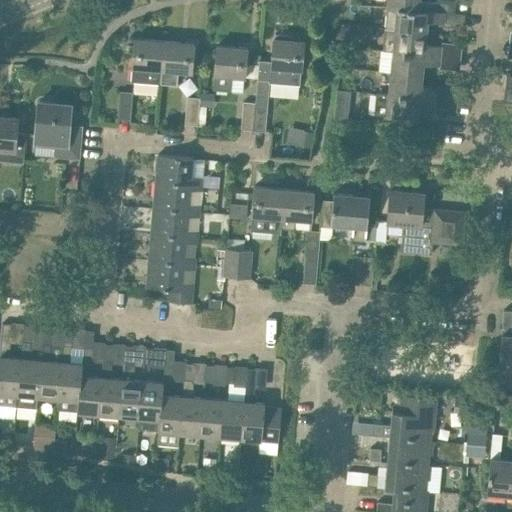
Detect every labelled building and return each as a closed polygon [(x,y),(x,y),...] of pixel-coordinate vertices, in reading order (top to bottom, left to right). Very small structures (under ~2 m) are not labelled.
[(387,0),(387,5),(435,11),(435,1),(425,0),(387,0)] [(385,27),(426,32),(427,21),(444,23),(445,12),(435,11),(387,5),(385,27)] [(335,25),(334,39),(350,40),(351,26),(335,25)] [(426,32),(385,27),(383,49),(440,55),(441,55),(441,45),(425,44),(426,32)] [(275,34),(274,38),(273,38),(271,67),(270,83),(300,85),(303,40),(290,39),(291,35),(275,34)] [(131,81),(151,83),(160,84),(160,83),(164,40),(134,38),(131,81)] [(164,40),(160,83),(176,85),(177,71),(191,72),(194,43),(164,40)] [(231,91),(233,75),(244,76),(247,47),(217,45),(214,74),(215,74),(213,90),(231,91)] [(390,72),(422,75),(423,64),(439,65),(440,56),(440,55),(383,49),(382,50),(392,51),(390,72)] [(436,99),(437,88),(421,86),(422,75),(390,72),(388,93),(436,99)] [(255,102),(253,130),(265,131),(269,83),(269,81),(257,80),(255,102)] [(335,118),(349,120),(352,90),(339,88),(336,115),(335,118)] [(117,119),(130,120),(132,92),(120,91),(117,119)] [(199,97),(198,105),(212,107),(213,93),(199,92),(199,97)] [(435,108),(436,99),(388,93),(376,92),(374,114),(417,119),(419,107),(435,108)] [(197,125),(198,105),(199,97),(186,97),(184,124),(197,125)] [(38,101),(37,121),(35,141),(55,142),(53,157),(80,159),(83,125),(81,125),(81,129),(68,128),(70,104),(38,101)] [(253,130),(255,102),(243,101),(240,129),(253,130)] [(3,116),(0,115),(0,159),(12,160),(13,156),(23,157),(26,129),(16,128),(17,117),(11,117),(10,120),(3,119),(3,116)] [(308,130),(304,145),(315,147),(318,132),(308,130)] [(155,181),(202,185),(202,179),(191,178),(193,157),(158,154),(155,181)] [(202,185),(202,186),(219,188),(219,180),(202,179),(202,185)] [(153,207),(199,211),(200,205),(189,204),(190,190),(201,191),(202,186),(202,185),(155,181),(153,207)] [(254,186),(250,230),(280,233),(283,188),(254,186)] [(283,188),(280,233),(281,227),(294,228),(295,219),(311,220),(313,191),(283,188)] [(390,190),(387,221),(403,223),(401,251),(431,253),(433,241),(435,209),(434,209),(433,223),(421,222),(424,192),(390,190)] [(330,226),(331,224),(352,226),(351,241),(365,242),(369,196),(333,193),(333,200),(323,199),(320,226),(330,226)] [(247,219),(248,204),(230,203),(229,218),(247,219)] [(199,211),(153,207),(151,234),(197,238),(197,237),(201,238),(201,244),(212,245),(213,239),(214,239),(214,233),(187,231),(188,216),(199,217),(199,211)] [(464,211),(435,209),(433,241),(461,243),(464,211)] [(305,256),(305,262),(303,282),(316,283),(317,264),(320,231),(306,229),(304,256),(305,256)] [(197,243),(197,238),(151,234),(148,260),(195,264),(195,258),(185,257),(186,242),(197,243)] [(249,278),(249,275),(251,250),(244,249),(245,239),(227,238),(227,241),(226,250),(225,267),(224,275),(225,275),(249,278)] [(441,244),(440,256),(464,258),(465,247),(441,244)] [(217,249),(216,266),(218,266),(225,267),(226,250),(217,249)] [(374,257),(358,255),(355,284),(372,285),(374,257)] [(192,295),(193,283),(183,282),(184,269),(194,270),(195,264),(148,260),(146,287),(170,289),(170,293),(192,295)] [(218,266),(217,279),(225,280),(225,275),(224,275),(225,267),(218,266)] [(429,273),(428,285),(440,286),(441,274),(429,273)] [(191,303),(192,301),(192,295),(170,293),(169,301),(191,303)] [(210,298),(209,307),(221,308),(222,299),(210,298)] [(498,369),(511,370),(511,335),(511,318),(511,310),(503,310),(498,369)] [(2,322),(0,347),(0,404),(16,406),(17,394),(20,357),(10,356),(11,338),(10,338),(12,323),(2,322)] [(21,357),(20,357),(17,394),(16,406),(37,408),(38,396),(41,359),(31,358),(32,347),(30,347),(32,325),(24,325),(21,357)] [(38,396),(57,397),(59,397),(62,361),(65,328),(44,326),(41,359),(38,396)] [(62,361),(59,397),(57,397),(56,410),(77,411),(78,399),(79,399),(81,374),(82,362),(70,361),(73,329),(65,328),(62,361)] [(78,399),(77,411),(98,413),(101,376),(93,375),(94,365),(91,365),(92,347),(93,331),(85,330),(84,346),(82,362),(81,374),(79,399),(78,399)] [(119,415),(122,378),(113,377),(113,369),(111,369),(112,360),(111,360),(113,344),(104,343),(102,376),(101,376),(98,413),(119,415)] [(131,372),(132,363),(133,346),(125,345),(122,372),(131,372)] [(152,365),(154,348),(145,347),(144,364),(152,365)] [(178,445),(180,432),(182,395),(173,394),(174,380),(172,380),(174,350),(166,349),(163,381),(162,393),(160,418),(159,418),(158,430),(157,430),(157,444),(178,445)] [(200,434),(203,397),(194,396),(194,388),(192,388),(193,380),(192,379),(194,363),(185,363),(182,395),(180,432),(200,434)] [(204,381),(213,382),(214,365),(206,364),(204,381)] [(225,383),(233,383),(235,367),(226,366),(225,383)] [(264,406),(265,402),(255,402),(256,394),(254,394),(255,385),(254,385),(255,369),(247,368),(244,401),(240,437),(242,437),(244,443),(256,444),(259,439),(258,452),(277,454),(278,441),(281,408),(272,407),(264,406)] [(119,415),(139,416),(142,380),(122,378),(119,415)] [(138,428),(157,430),(158,430),(159,418),(160,418),(162,393),(163,381),(142,380),(139,416),(138,428)] [(511,406),(511,394),(504,394),(502,405),(511,406)] [(436,398),(401,395),(400,412),(392,411),(391,424),(372,423),(371,435),(390,436),(430,440),(431,430),(433,430),(436,398)] [(200,434),(220,436),(223,399),(203,397),(200,434)] [(455,398),(454,412),(465,413),(467,399),(455,398)] [(240,437),(244,401),(223,399),(220,436),(240,437)] [(486,433),(489,433),(490,422),(467,420),(466,431),(468,432),(486,433)] [(53,449),(55,435),(55,425),(35,423),(32,447),(53,449)] [(486,433),(468,432),(467,443),(485,445),(486,433)] [(500,458),(502,434),(493,433),(487,492),(507,494),(510,459),(500,458)] [(116,437),(101,436),(100,458),(115,459),(116,437)] [(387,461),(431,465),(428,465),(429,455),(431,455),(433,440),(430,440),(390,436),(387,461)] [(381,449),(370,448),(369,460),(380,461),(381,449)] [(123,453),(122,462),(135,464),(136,454),(123,453)] [(217,468),(218,456),(204,455),(202,467),(217,468)] [(429,480),(431,465),(387,461),(385,487),(425,490),(427,480),(429,480)] [(257,464),(256,474),(266,474),(267,464),(257,464)] [(379,474),(368,473),(367,485),(378,486),(379,474)] [(425,491),(425,490),(385,487),(394,488),(392,503),(377,501),(376,511),(381,511),(425,511),(428,491),(425,491)]
